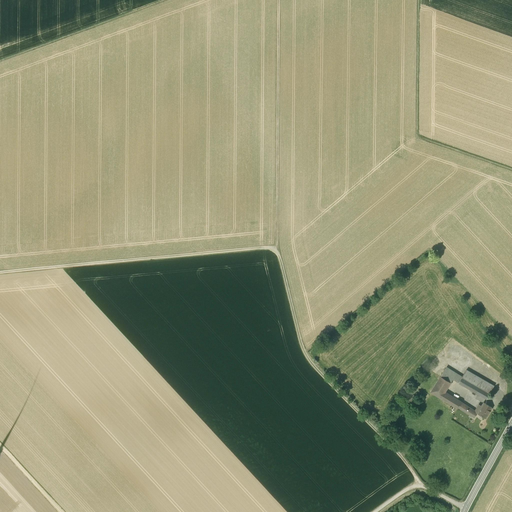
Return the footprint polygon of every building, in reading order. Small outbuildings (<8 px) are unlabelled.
[(445,369),(443,372),(454,379),(453,379),(459,382),(461,378),(445,369)] [(494,386),(466,370),(461,378),(489,394),(494,386)] [(441,376),(451,383),(453,379),(454,379),(443,372),(441,376)] [(442,397),(444,393),(451,383),(441,376),(432,391),(442,397)] [(489,394),(461,378),(459,382),(459,383),(487,399),(489,394)] [(457,409),(458,407),(442,397),(432,391),(430,393),(438,398),(457,409)] [(475,418),(477,414),(444,393),(442,397),(458,407),(475,418)] [(492,408),(484,403),(481,408),(489,413),(492,408)] [(489,413),(481,408),(477,414),(485,418),(489,413)]
